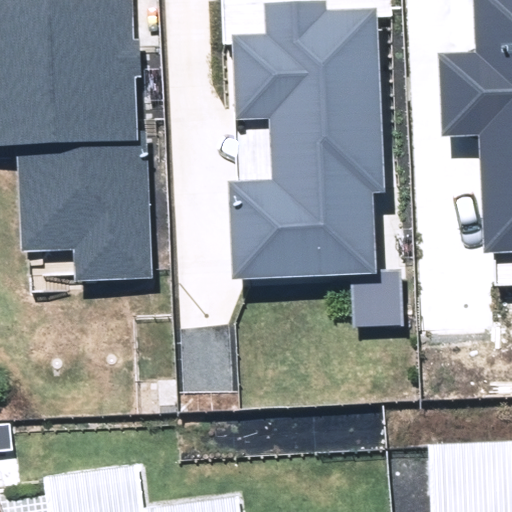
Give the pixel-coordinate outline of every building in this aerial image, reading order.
[(74,249),(75,281),(153,277),(146,129),(138,129),(131,0),(0,0),(0,145),(20,144),(25,252),(74,249)] [(511,0),(473,0),(476,54),(438,56),(441,135),(477,134),(482,253),(494,252),(496,284),(511,283),(511,0)] [(350,275),(352,326),(404,323),(402,269),(379,270),(375,192),(384,192),(374,9),(325,11),(325,1),(263,4),(264,33),(234,35),(238,118),(270,116),(273,180),(229,182),(234,281),(350,275)] [(511,511),(511,442),(428,446),(430,511),(511,511)] [(241,511),(239,495),(145,507),(140,466),(46,477),(50,511),(241,511)]
